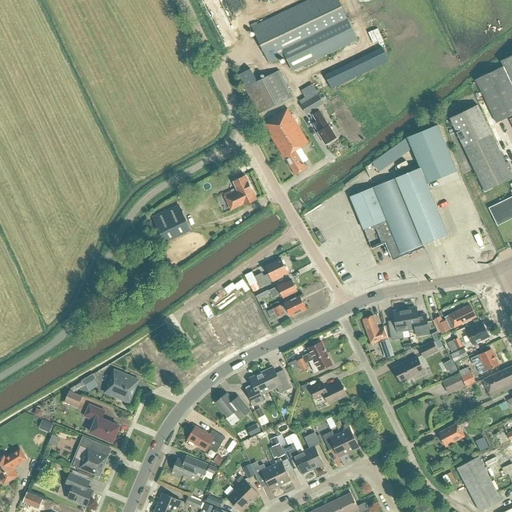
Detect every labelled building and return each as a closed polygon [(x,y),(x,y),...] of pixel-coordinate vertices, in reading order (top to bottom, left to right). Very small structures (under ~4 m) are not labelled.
[(219,0),(223,9),(237,4),(235,0),(219,0)] [(269,64),(351,25),(338,0),(308,0),(252,27),(269,64)] [(354,36),(350,38),(356,48),(360,46),(354,36)] [(353,47),(291,73),(295,84),(358,58),(353,47)] [(511,55),(500,61),(503,67),(476,79),(497,123),(511,115),(511,117),(510,119),(511,122),(511,55)] [(250,68),(238,74),(245,88),(259,115),(293,97),(279,70),(257,82),(250,68)] [(319,95),(301,105),(298,107),(303,116),(306,114),(317,108),(319,111),(312,114),(322,130),(318,132),(325,145),(337,138),(329,125),(320,111),(325,108),(323,105),(324,104),(319,95)] [(478,105),(449,118),(456,133),(457,132),(460,140),(461,140),(464,147),(485,191),(511,177),(511,176),(511,174),(492,134),(478,105)] [(288,109),(263,124),(284,158),(285,158),(296,175),(306,168),(296,151),(309,143),(288,109)] [(457,171),(439,125),(409,136),(427,183),(457,171)] [(382,242),(386,240),(394,258),(402,255),(401,254),(448,235),(420,168),(351,197),(365,229),(372,226),(373,230),(376,228),(382,242)] [(256,196),(246,175),(233,181),(236,188),(224,194),(231,210),(244,204),(245,205),(254,201),(256,196)] [(511,218),(511,196),(489,208),(497,226),(511,218)] [(165,242),(191,230),(179,204),(153,216),(165,242)] [(353,251),(357,250),(352,239),(349,240),(353,251)] [(264,276),(262,273),(255,276),(260,287),(283,276),(282,275),(288,272),(281,259),(266,267),(269,273),(264,276)] [(267,286),(255,292),(258,299),(270,293),(272,298),(281,293),(283,297),(297,291),(296,289),(297,288),(295,284),(294,284),(292,280),(285,283),(285,282),(268,290),(267,286)] [(260,289),(256,283),(251,285),(254,292),(260,289)] [(268,311),(272,320),(285,314),(283,311),(288,309),(291,315),(306,308),(305,307),(305,305),(304,302),(303,302),(300,296),(285,303),(285,304),(281,306),(280,305),(268,311)] [(476,317),(470,305),(454,313),(455,316),(446,320),(451,329),(460,325),(476,317)] [(405,309),(409,330),(415,328),(417,336),(430,334),(427,318),(420,319),(419,318),(417,307),(405,309)] [(409,330),(405,309),(394,312),(396,322),(394,324),(389,325),(392,340),(403,338),(402,331),(409,330)] [(379,329),(374,315),(363,319),(371,344),(388,338),(384,327),(379,329)] [(451,330),(446,320),(437,325),(442,335),(451,330)] [(483,323),(466,331),(468,334),(463,336),(466,344),(471,341),(473,344),(489,336),(483,323)] [(174,337),(168,327),(153,337),(160,347),(174,337)] [(447,343),(452,352),(464,346),(459,337),(447,343)] [(418,348),(423,359),(438,352),(437,349),(442,346),(439,339),(433,342),(433,341),(418,348)] [(309,361),(327,353),(322,342),(308,348),(311,352),(302,356),(303,358),(297,361),(297,359),(288,364),(291,371),(300,366),(306,363),(309,361)] [(450,354),(454,363),(468,357),(464,348),(450,354)] [(499,365),(491,349),(479,355),(471,358),(475,366),(477,365),(481,374),(488,370),(499,365)] [(327,353),(309,361),(315,373),(332,364),(327,353)] [(416,377),(425,373),(417,356),(396,367),(403,382),(415,375),(416,377)] [(300,366),(302,371),(309,368),(306,363),(300,366)] [(511,366),(483,380),(491,398),(511,387),(511,386),(511,383),(511,382),(511,366)] [(262,372),(270,390),(277,387),(280,393),(292,387),(283,370),(276,373),(273,367),(262,372)] [(464,383),(466,387),(476,382),(471,372),(470,372),(468,367),(459,371),(460,374),(464,383)] [(130,403),(139,380),(114,369),(105,392),(130,403)] [(270,390),(262,372),(250,378),(253,384),(246,387),(254,405),(266,400),(263,394),(270,390)] [(460,374),(459,374),(459,373),(442,381),(448,394),(465,387),(463,384),(464,383),(460,374)] [(96,379),(93,374),(81,381),(84,386),(96,379)] [(329,404),(347,395),(343,387),(343,388),(340,382),(325,389),(322,382),(311,388),(316,399),(325,395),(329,404)] [(232,385),(235,394),(240,392),(237,383),(232,385)] [(64,402),(78,408),(83,397),(69,391),(64,402)] [(227,393),(216,402),(228,417),(234,412),(240,419),(250,410),(241,399),(235,403),(227,393)] [(103,419),(106,411),(90,404),(85,416),(95,420),(90,432),(113,442),(120,426),(103,419)] [(255,411),(258,418),(260,423),(264,422),(265,423),(261,425),(262,426),(269,422),(265,415),(264,415),(261,408),(255,411)] [(23,420),(28,428),(33,425),(28,417),(23,420)] [(359,447),(355,438),(360,435),(353,421),(344,426),(346,431),(340,433),(349,452),(359,447)] [(50,433),(53,425),(47,422),(44,430),(50,433)] [(458,423),(439,433),(446,446),(465,436),(458,423)] [(247,428),(251,436),(260,431),(256,424),(247,428)] [(210,435),(196,426),(188,439),(206,450),(208,448),(216,453),(225,437),(213,430),(210,435)] [(349,452),(340,433),(335,436),(332,431),(323,436),(330,450),(335,447),(339,456),(349,452)] [(313,469),(323,464),(315,446),(320,444),(315,432),(304,437),(310,448),(304,451),(313,469)] [(48,444),(56,447),(60,438),(52,435),(48,444)] [(71,465),(100,478),(112,449),(83,436),(71,465)] [(280,443),(276,437),(270,440),(273,446),(280,443)] [(226,453),(231,443),(226,440),(221,450),(226,453)] [(313,469),(304,451),(299,453),(294,442),(283,447),(289,459),(294,456),(303,474),(313,469)] [(280,443),(273,446),(269,448),(274,458),(277,457),(278,458),(285,454),(280,443)] [(0,477),(4,484),(18,476),(13,467),(27,459),(20,448),(6,457),(5,454),(0,457),(0,477)] [(49,458),(52,452),(45,449),(42,455),(49,458)] [(205,470),(208,464),(187,456),(185,461),(178,458),(173,470),(191,478),(193,474),(196,475),(200,468),(205,470)] [(219,466),(223,460),(217,456),(213,462),(219,466)] [(457,468),(480,511),(501,500),(479,457),(457,468)] [(291,481),(282,461),(280,458),(275,461),(277,463),(272,466),(281,486),(291,481)] [(48,462),(43,460),(39,468),(45,470),(48,462)] [(259,466),(259,465),(257,462),(251,464),(262,488),(268,485),(271,491),(281,486),(272,466),(266,469),(264,464),(259,466)] [(243,467),(248,478),(256,474),(250,463),(243,467)] [(210,464),(207,471),(214,474),(217,468),(210,464)] [(161,479),(172,484),(177,474),(166,469),(161,479)] [(450,472),(438,477),(443,488),(454,484),(450,472)] [(84,485),(87,480),(70,474),(66,484),(70,485),(68,489),(69,491),(71,492),(68,498),(87,506),(93,491),(85,488),(84,485)] [(241,484),(236,489),(250,502),(259,494),(241,476),(237,480),(241,484)] [(250,502),(236,489),(228,497),(241,511),(250,502)] [(27,492),(23,502),(24,503),(22,507),(33,511),(36,511),(38,509),(39,509),(43,498),(27,492)] [(163,493),(159,505),(176,511),(181,500),(163,493)] [(370,511),(369,510),(366,504),(358,507),(351,493),(311,511),(370,511)] [(206,501),(220,507),(222,501),(209,495),(206,501)] [(185,503),(200,509),(203,502),(188,496),(185,503)] [(210,511),(213,506),(205,503),(202,510),(207,511),(210,511)]
